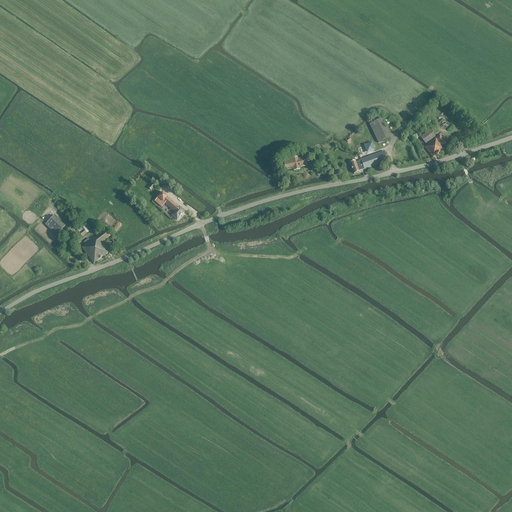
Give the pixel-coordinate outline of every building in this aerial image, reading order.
[(379,143),(391,137),(382,119),(370,124),(379,143)] [(425,144),(436,136),(430,130),(420,137),(425,144)] [(433,159),(445,150),(442,146),(447,143),(440,135),(435,138),(435,139),(424,146),(433,159)] [(367,154),(376,151),(373,143),(364,146),(367,154)] [(356,161),(350,163),(354,174),(360,172),(359,171),(364,169),(364,170),(388,161),(384,151),(361,160),(356,162),(356,161)] [(298,159),(298,157),(292,159),(292,160),(286,162),(286,163),(285,163),(285,169),(287,169),(287,170),(293,169),(293,170),(294,170),(294,171),(301,170),(301,167),(307,166),(307,165),(308,165),(307,159),(306,159),(305,158),(299,159),(299,158),(298,159)] [(162,193),(155,201),(162,207),(165,204),(175,212),(172,215),(177,220),(185,211),(180,206),(179,207),(167,197),(168,197),(162,193)] [(57,235),(65,226),(54,216),(46,224),(57,235)] [(85,230),(81,225),(77,229),(83,237),(89,232),(87,228),(85,230)] [(103,243),(110,237),(111,237),(106,230),(91,241),(89,239),(84,242),(86,245),(82,248),(94,264),(109,253),(103,243)] [(70,245),(69,243),(64,246),(65,248),(63,250),(66,255),(74,249),(71,245),(70,245)]
